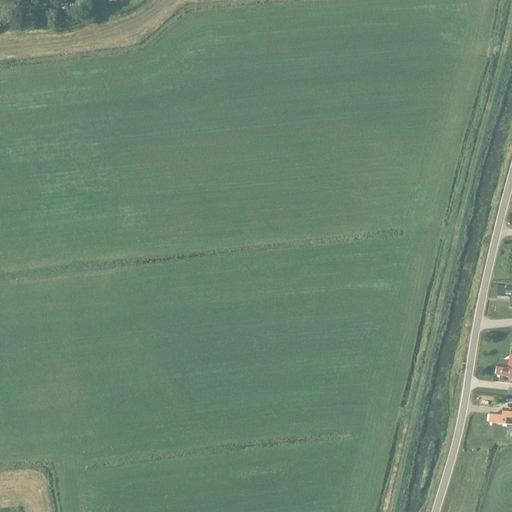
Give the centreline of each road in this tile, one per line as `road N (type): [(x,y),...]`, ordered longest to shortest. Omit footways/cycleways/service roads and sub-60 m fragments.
road 1 (track): [(511,6),(389,511)]
road 2 (unclassified): [(435,511),(511,185)]
